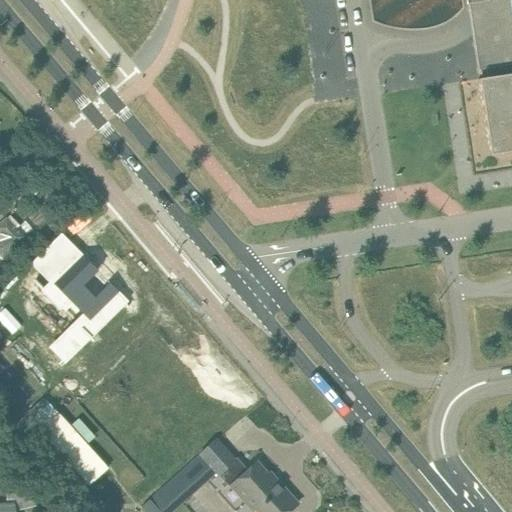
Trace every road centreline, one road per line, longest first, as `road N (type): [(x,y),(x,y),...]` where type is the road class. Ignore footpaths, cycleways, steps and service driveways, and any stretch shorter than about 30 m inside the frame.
road 1 (tertiary): [(0,5),(240,289)]
road 2 (tertiary): [(259,274),(28,0)]
road 3 (tertiary): [(458,511),(351,382)]
road 4 (tertiary): [(321,387),(424,511)]
road 5 (unclassified): [(456,378),(463,352),(445,228)]
road 6 (unclassified): [(346,244),(354,328),(398,374)]
road 7 (tertiary): [(351,382),(259,274)]
road 8 (tertiary): [(240,289),(321,387)]
road 9 (unclassified): [(446,470),(449,426),(460,404),(511,386)]
